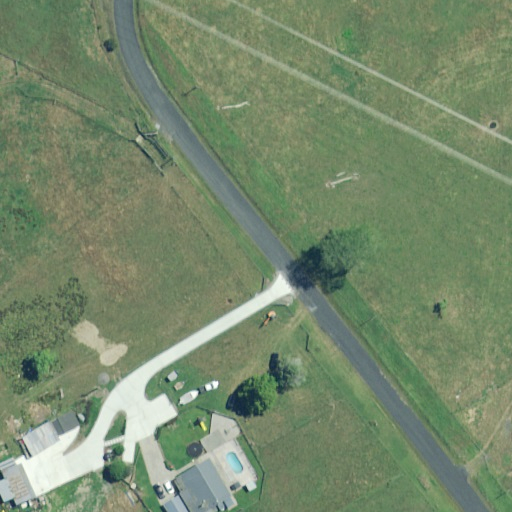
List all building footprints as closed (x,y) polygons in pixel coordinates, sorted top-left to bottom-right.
[(486,400),(468,383),(453,400),(470,416),(486,400)] [(59,441),(47,422),(21,438),(32,457),(59,441)] [(204,511),(217,505),(221,511),(233,505),(207,458),(172,477),(181,492),(161,503),(165,511),(204,511)] [(35,497),(19,463),(0,472),(15,506),(35,497)] [(176,490),(168,474),(159,479),(167,495),(176,490)]
